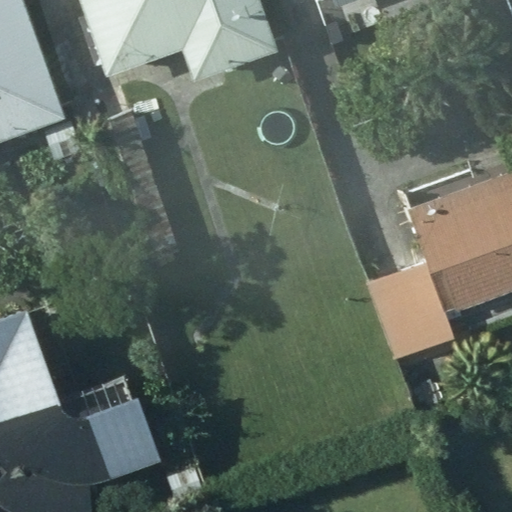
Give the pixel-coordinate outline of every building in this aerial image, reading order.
[(0,0),(0,142),(68,118),(24,0),(0,0)] [(279,52),(260,0),(79,0),(106,77),(183,50),(195,82),(279,52)] [(162,198),(131,112),(87,127),(117,213),(162,198)] [(73,124),(43,135),(54,163),(83,152),(73,124)] [(511,172),(408,208),(426,261),(367,280),(394,361),(453,340),(445,316),(511,292),(511,172)] [(74,418),(67,414),(60,408),(27,312),(0,321),(0,462),(8,470),(0,480),(0,509),(3,511),(4,511),(89,511),(88,488),(161,463),(139,399),(102,413),(84,418),(74,418)] [(205,498),(193,465),(166,473),(177,506),(205,498)]
